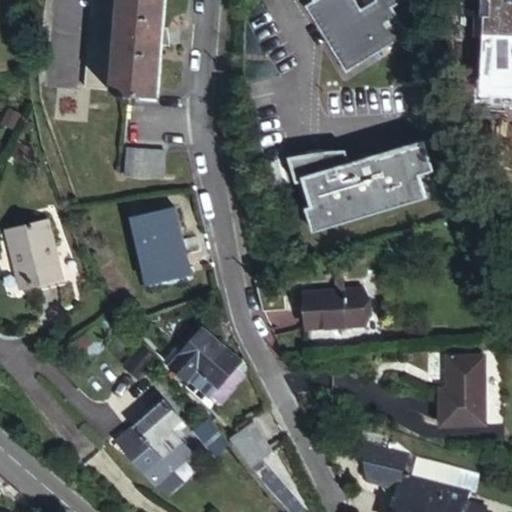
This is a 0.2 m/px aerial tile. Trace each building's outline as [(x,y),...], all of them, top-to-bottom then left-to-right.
[(122,0),(95,0),(89,83),(116,85),(122,0)] [(167,0),(122,0),(116,85),(116,89),(161,92),(167,0)] [(305,0),(304,1),(343,67),(405,30),(390,3),(395,0),(305,0)] [(167,130),(124,125),(120,152),(163,157),(167,130)] [(317,225),(428,188),(421,166),(436,161),(426,130),(351,154),(348,142),(312,148),(290,152),(299,177),(307,174),(315,199),(309,201),(317,225)] [(179,206),(138,216),(149,257),(154,256),(161,278),(194,269),(179,206)] [(50,213),(9,224),(24,280),(64,270),(50,213)] [(293,260),(272,266),(257,271),(271,304),(294,296),(287,279),(299,275),(293,260)] [(379,276),(320,283),(324,319),(383,312),(379,276)] [(169,347),(205,385),(242,350),(206,312),(169,347)] [(104,317),(93,326),(100,333),(104,338),(115,327),(104,317)] [(100,333),(93,326),(74,342),(81,349),(100,333)] [(124,342),(112,355),(128,370),(140,355),(124,342)] [(442,386),(444,427),(477,427),(491,427),(490,353),(449,353),(449,385),(442,386)] [(175,405),(156,389),(147,399),(168,414),(175,405)] [(147,399),(132,419),(176,453),(191,433),(168,414),(147,399)] [(211,431),(222,419),(201,400),(190,412),(211,431)] [(252,454),(262,447),(270,443),(252,412),(231,428),(251,453),(252,454)] [(176,453),(132,419),(119,436),(163,470),(176,453)] [(364,426),(366,439),(412,453),(423,456),(394,435),(364,426)] [(412,453),(366,439),(372,477),(403,486),(408,468),(412,453)] [(255,461),(275,480),(284,474),(262,447),(252,454),(251,453),(250,455),(255,461)] [(423,456),(412,453),(408,468),(433,476),(438,461),(423,456)] [(433,476),(474,489),(479,474),(438,461),(433,476)] [(479,474),(474,489),(480,491),(485,472),(438,461),(479,474)] [(408,468),(403,486),(395,511),(466,511),(474,489),(433,476),(408,468)] [(329,511),(329,510),(325,511),(318,511),(308,500),(301,505),(303,507),(306,511),(329,511)]
